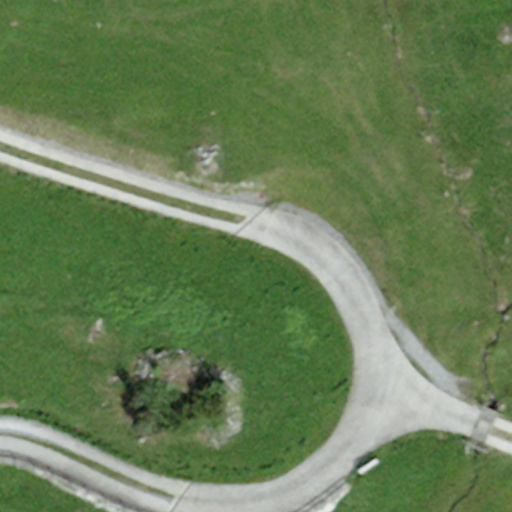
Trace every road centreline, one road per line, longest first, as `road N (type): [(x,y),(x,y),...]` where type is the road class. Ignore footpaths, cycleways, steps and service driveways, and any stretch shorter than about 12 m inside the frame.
road 1 (track): [(0,146),(291,236),(320,254),(363,316),(380,393),(330,466),(272,500),(183,499),(0,433)]
road 2 (track): [(380,393),(511,438)]
